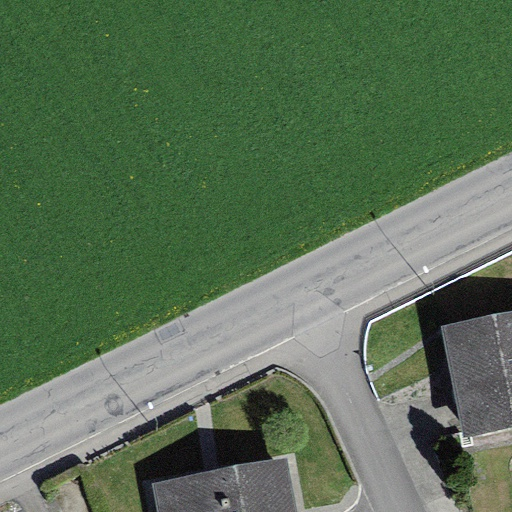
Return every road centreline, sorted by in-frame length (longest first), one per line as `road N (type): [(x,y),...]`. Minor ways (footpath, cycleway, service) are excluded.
road 1 (tertiary): [(307,303),(0,454)]
road 2 (tertiary): [(511,200),(307,303)]
road 3 (residential): [(307,303),(391,511)]
